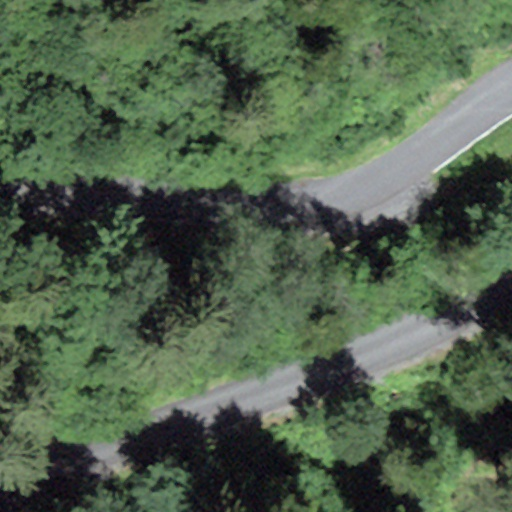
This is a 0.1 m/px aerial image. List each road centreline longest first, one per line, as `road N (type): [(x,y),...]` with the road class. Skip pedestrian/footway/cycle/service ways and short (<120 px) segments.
road 1 (unclassified): [(0,481),(212,417),(395,344),(511,286)]
road 2 (unclassified): [(511,87),(393,177),(313,204),(241,210),(0,185)]
